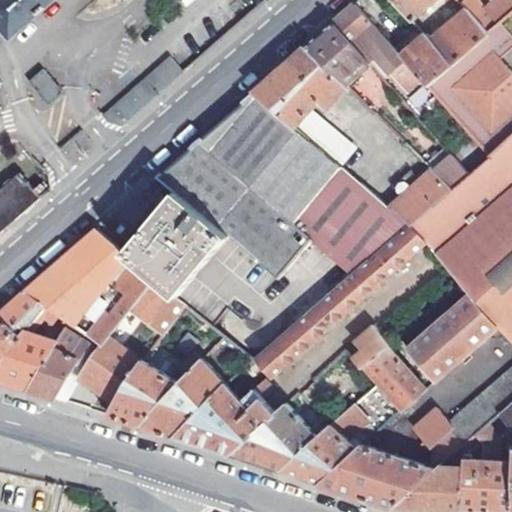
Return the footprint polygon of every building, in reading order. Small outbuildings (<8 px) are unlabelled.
[(0,0),(0,20),(16,38),(59,0),(0,0)] [(399,0),(417,20),(428,10),(431,13),(435,10),(432,6),(438,0),(399,0)] [(465,0),(462,2),(469,10),(473,14),(484,5),(479,0),(465,0)] [(511,0),(495,0),(487,8),(501,25),(503,22),(511,14),(511,0)] [(340,18),(336,22),(353,41),(358,36),(391,75),(408,61),(404,56),(357,4),(340,18)] [(484,5),(473,14),(490,34),(501,25),(487,8),(484,5)] [(456,63),(490,34),(473,14),(469,10),(435,40),(456,63)] [(330,27),(307,47),(347,86),(373,63),(353,41),(336,22),(330,27)] [(447,105),(493,156),(511,139),(511,65),(505,58),(511,51),(511,32),(503,22),(501,25),(490,34),(456,63),(430,86),(447,105)] [(456,63),(435,40),(430,34),(404,56),(408,61),(420,74),(430,86),(456,63)] [(307,47),(255,92),(297,128),(323,99),(331,107),(348,87),(347,86),(307,47)] [(170,60),(103,119),(108,124),(120,130),(183,75),(170,60)] [(46,71),(32,84),(52,106),(66,93),(46,71)] [(399,93),(415,112),(423,105),(434,118),(447,105),(430,86),(420,74),(399,93)] [(367,86),(358,96),(377,114),(385,105),(367,86)] [(229,115),(201,140),(316,240),(356,274),(413,226),(391,207),(367,187),(325,151),(297,128),(255,92),(229,115)] [(356,124),(325,151),(367,187),(399,160),(356,124)] [(79,130),(62,147),(74,159),(91,143),(79,130)] [(455,189),(413,226),(428,243),(473,294),(501,326),(511,338),(511,139),(493,156),(471,175),(455,189)] [(180,192),(231,235),(283,279),(316,240),(201,140),(160,175),(180,192)] [(438,172),(455,189),(471,175),(455,157),(438,172)] [(391,207),(413,226),(455,189),(438,172),(433,168),(391,207)] [(0,194),(0,234),(41,199),(21,176),(0,194)] [(126,254),(155,279),(178,298),(231,235),(180,192),(145,233),(126,254)] [(413,226),(356,274),(255,358),(273,377),(275,375),(289,363),(428,243),(413,226)] [(71,321),(104,343),(105,341),(131,309),(155,279),(126,254),(109,240),(97,230),(62,261),(42,278),(27,291),(47,304),(71,321)] [(155,279),(131,309),(163,335),(186,305),(178,298),(155,279)] [(0,363),(26,331),(47,304),(27,291),(0,314),(0,363)] [(501,326),(473,294),(409,350),(437,381),(501,326)] [(49,396),(65,401),(81,378),(104,343),(71,321),(59,341),(30,390),(49,396)] [(348,348),(364,366),(388,345),(391,342),(375,325),(355,342),(363,350),(360,353),(352,344),(348,348)] [(0,380),(22,387),(30,390),(59,341),(26,331),(0,363),(0,380)] [(104,343),(81,378),(115,402),(138,368),(105,341),(104,343)] [(388,345),(364,366),(403,410),(427,389),(388,345)] [(240,364),(244,368),(252,361),(247,357),(240,364)] [(151,429),(177,437),(228,384),(227,384),(203,359),(180,384),(141,426),(151,429)] [(116,418),(141,426),(180,384),(143,361),(138,368),(115,402),(107,415),(116,418)] [(294,369),(289,363),(275,375),(280,380),(294,369)] [(359,448),(321,483),(376,501),(396,507),(440,469),(448,462),(456,455),(464,448),(502,414),(511,405),(511,367),(450,422),(439,409),(415,430),(431,448),(452,430),(460,440),(449,450),(445,445),(435,454),(432,466),(364,444),(359,448)] [(237,383),(233,378),(227,384),(228,384),(231,388),(237,383)] [(228,384),(177,437),(187,440),(198,444),(222,452),(232,455),(279,413),(266,398),(276,389),(266,379),(243,400),(231,388),(228,384)] [(279,413),(232,455),(258,463),(283,471),(320,437),(294,408),(299,404),(295,399),(279,413)] [(320,437),(283,471),(292,474),(312,481),(321,483),(359,448),(349,437),(370,419),(357,404),(320,437)] [(511,405),(502,414),(511,425),(511,405)] [(506,433),(511,439),(511,425),(502,414),(464,448),(467,452),(477,444),(484,452),(506,433)] [(448,462),(452,467),(460,460),(456,455),(448,462)] [(466,472),(465,511),(471,511),(511,510),(511,462),(467,460),(466,472)] [(440,469),(396,507),(402,509),(465,511),(466,472),(440,469)]
